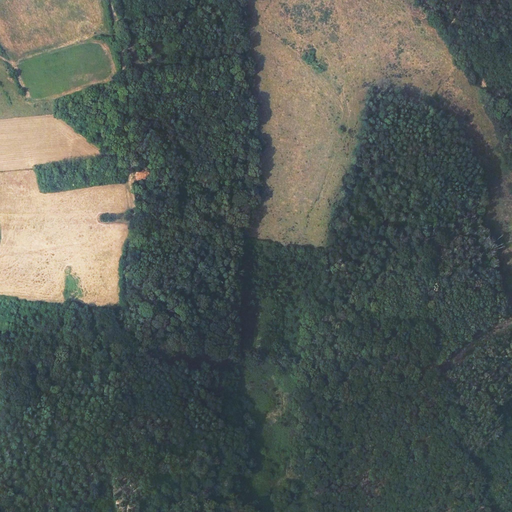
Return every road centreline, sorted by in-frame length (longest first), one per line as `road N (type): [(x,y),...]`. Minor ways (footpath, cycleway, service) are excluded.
road 1 (track): [(111,0),(127,90),(134,214),(124,272),(139,345)]
road 2 (track): [(139,345),(241,511)]
road 3 (track): [(427,0),(511,135)]
